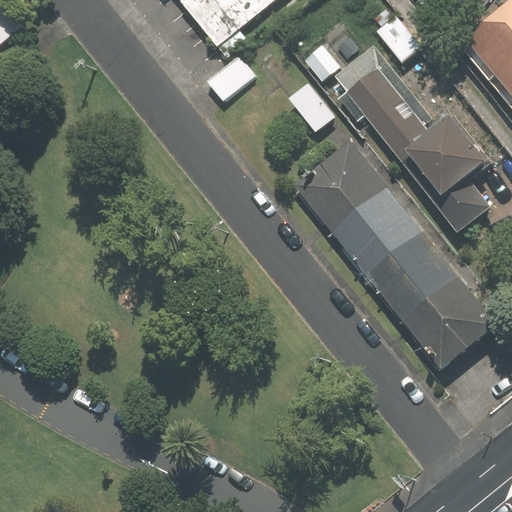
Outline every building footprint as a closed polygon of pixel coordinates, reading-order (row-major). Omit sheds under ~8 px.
[(0,0),(0,73),(42,35),(8,0),(0,0)] [(189,0),(187,2),(222,48),(284,0),(189,0)] [(427,0),(435,9),(445,0),(427,0)] [(511,8),(471,43),(511,91),(511,8)] [(399,18),(379,32),(405,66),(424,52),(399,18)] [(353,95),(394,145),(399,152),(400,152),(467,236),(497,213),(476,186),(499,167),(462,120),(438,139),(430,129),(439,122),(380,48),(342,78),(354,94),(353,95)] [(314,83),(295,99),(322,133),(342,118),(314,83)] [(509,329),(355,142),(299,189),(452,375),(509,329)]
